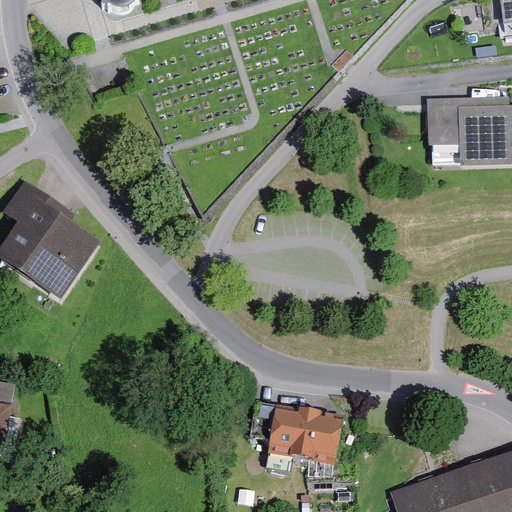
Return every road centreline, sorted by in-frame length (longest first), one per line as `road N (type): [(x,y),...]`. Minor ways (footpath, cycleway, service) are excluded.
road 1 (residential): [(193,295),(248,200),(438,0)]
road 2 (residential): [(193,295),(267,359),(324,374),(444,382)]
road 3 (residential): [(60,131),(193,295)]
road 4 (residential): [(444,382),(446,305),(464,287),(511,273)]
road 5 (residential): [(21,0),(27,54),(60,131)]
